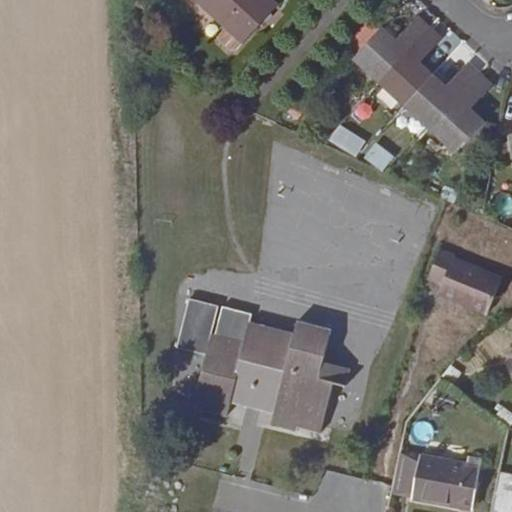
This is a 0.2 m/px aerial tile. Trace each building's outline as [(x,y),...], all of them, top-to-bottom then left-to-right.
[(192,0),(190,2),(237,43),(249,31),(265,46),(287,23),(269,8),(267,10),(255,0),(192,0)] [(369,73),(395,95),(442,41),(430,30),(408,54),(394,42),(369,73)] [(249,31),(237,43),(231,47),(232,54),(243,63),(248,63),(265,46),(249,31)] [(442,41),(395,95),(420,117),(446,87),(432,75),(453,50),(442,41)] [(446,87),(420,117),(447,140),(494,85),(483,75),(461,99),(446,87)] [(494,85),(447,140),(473,162),(498,132),(484,121),(505,96),(494,85)] [(357,159),(367,143),(339,126),(329,142),(357,159)] [(383,174),(395,159),(376,144),(364,159),(383,174)] [(425,207),(417,226),(431,231),(439,212),(425,207)] [(426,296),(493,314),(504,274),(437,256),(426,296)] [(317,384),(322,365),(330,328),(295,320),(292,332),(249,322),(252,313),(190,298),(178,348),(205,355),(193,405),(226,412),(228,400),(273,411),(271,419),(297,425),(320,431),(330,387),(317,384)] [(491,342),(506,347),(506,348),(511,349),(511,332),(496,327),(491,342)] [(336,368),(322,365),(317,384),(330,387),(336,368)] [(297,425),(271,419),(270,427),(296,432),(297,425)] [(435,491),(443,452),(426,449),(418,487),(435,491)] [(488,462),(443,452),(435,491),(468,499),(468,492),(482,495),(488,462)]
